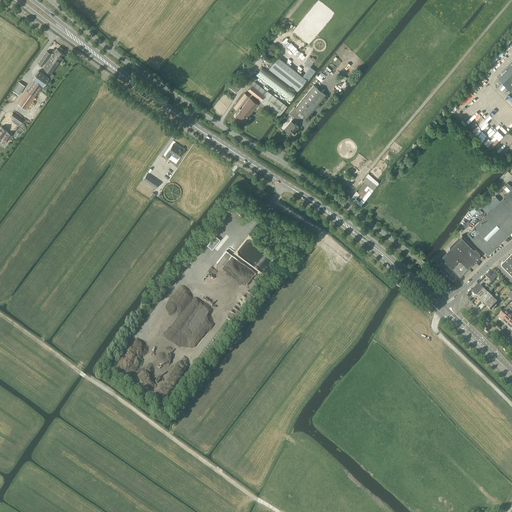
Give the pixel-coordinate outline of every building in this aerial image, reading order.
[(42,66),(51,54),(52,55),(44,67),(52,73),(64,54),(57,49),(53,54),(51,53),(50,54),(46,51),(38,63),(42,66)] [(278,57),(269,69),(297,91),(307,79),(278,57)] [(308,80),(315,71),(310,66),(303,76),(308,80)] [(262,67),(256,76),(283,97),(290,88),(262,67)] [(27,91),(18,104),(26,110),(35,96),(42,85),(43,86),(49,77),(38,70),(33,79),(35,80),(27,91)] [(511,72),(502,82),(511,91),(511,92),(511,72)] [(18,82),(13,91),(19,95),(24,86),(18,82)] [(262,103),(260,105),(274,116),(283,104),(267,91),(267,92),(254,82),(248,90),(260,100),(259,101),(262,103)] [(289,113),(294,117),(299,111),(306,118),(325,94),(313,85),(295,107),(294,107),(289,113)] [(245,124),(247,122),(245,120),(258,103),(250,97),(249,98),(247,97),(248,96),(244,93),(234,106),(240,111),(235,116),(245,124)] [(13,113),(10,116),(20,124),(23,120),(13,113)] [(294,135),(297,132),(296,131),(298,127),(291,121),(285,129),(292,135),(293,134),(294,135)] [(0,139),(1,139),(2,138),(7,142),(12,135),(8,132),(7,131),(7,130),(2,126),(0,128),(0,139)] [(169,157),(172,153),(178,157),(183,150),(179,147),(178,148),(173,144),(168,152),(166,155),(169,157)] [(364,182),(357,192),(356,191),(352,196),(351,198),(360,206),(379,182),(376,180),(375,180),(372,177),(371,175),(371,176),(368,173),(362,181),(364,182)] [(156,187),(156,188),(159,184),(146,176),(143,181),(155,189),(156,187)] [(500,201),(511,213),(511,187),(507,183),(505,185),(510,190),(500,201)] [(511,230),(511,213),(500,201),(495,196),(486,205),(491,210),(487,214),(508,235),(511,230)] [(508,235),(487,214),(467,233),(488,255),(508,235)] [(212,250),(220,240),(215,235),(207,245),(212,250)] [(440,257),(451,268),(459,276),(481,255),(462,235),(440,257)] [(211,251),(205,259),(209,262),(215,254),(211,251)] [(501,265),(504,268),(511,276),(511,251),(501,263),(501,265)] [(485,276),(490,281),(492,282),(497,277),(495,275),(491,271),(485,276)] [(477,297),(483,291),(487,287),(486,285),(482,290),(479,287),(472,293),(476,297),(476,296),(477,297)] [(486,294),(483,291),(477,297),(482,302),(490,293),(495,288),(493,286),(488,291),(486,294)] [(491,295),(490,293),(482,302),(486,306),(492,299),(489,297),(491,295)] [(496,295),(492,299),(486,306),(487,306),(486,307),(490,310),(492,308),(493,310),(496,306),(495,305),(496,303),(493,301),(498,296),(496,295)] [(504,311),(498,318),(503,323),(511,312),(511,309),(507,314),(504,311)] [(511,312),(503,323),(504,323),(507,326),(511,321),(511,312)]
